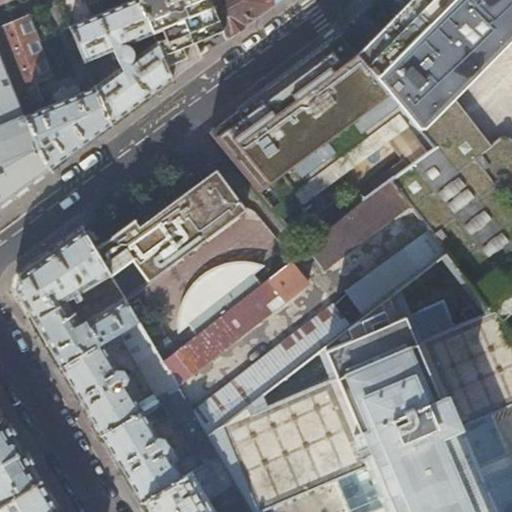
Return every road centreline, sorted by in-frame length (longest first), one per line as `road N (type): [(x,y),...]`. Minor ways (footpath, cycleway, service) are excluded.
road 1 (tertiary): [(0,249),(324,0)]
road 2 (residential): [(0,342),(102,511)]
